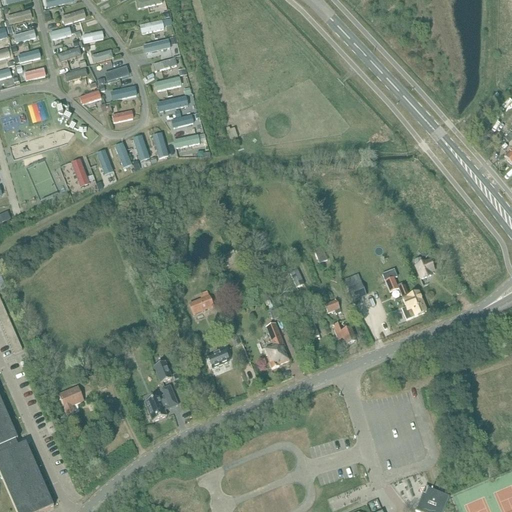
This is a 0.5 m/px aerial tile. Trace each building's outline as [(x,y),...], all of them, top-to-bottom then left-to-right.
[(306,217),(300,220),(304,229),(310,227),(306,217)] [(322,247),(313,251),(319,265),(328,261),(322,247)] [(260,257),(255,260),(257,265),(259,268),(269,263),(262,248),(258,251),(260,257)] [(233,252),(222,257),(228,268),(238,264),(248,259),(244,249),(234,253),(233,252)] [(419,261),(413,263),(420,280),(430,276),(429,273),(433,271),(429,263),(425,265),(425,264),(421,266),(419,261)] [(297,271),(290,275),(296,290),(304,286),(297,271)] [(398,290),(402,300),(408,297),(404,288),(403,288),(402,285),(397,287),(394,279),(396,278),(394,271),(383,276),(390,294),(398,290)] [(366,298),(358,276),(345,281),(353,303),(366,298)] [(202,301),(189,306),(193,317),(213,309),(207,293),(200,296),(202,301)] [(408,297),(402,300),(406,309),(401,311),(405,322),(426,314),(418,294),(408,298),(408,297)] [(335,301),(324,306),(328,315),(334,312),(336,316),(341,314),(335,301)] [(0,303),(0,322),(14,355),(21,352),(0,303)] [(275,312),(269,314),(273,321),(278,319),(275,312)] [(314,324),(306,328),(311,341),(319,337),(314,324)] [(279,367),(289,362),(283,349),(284,348),(275,325),(266,329),(273,347),(265,350),(268,357),(266,358),(272,371),(279,368),(279,367)] [(337,325),(332,328),(338,342),(343,340),(346,347),(356,343),(350,329),(340,333),(337,325)] [(227,330),(218,334),(221,341),(231,337),(227,330)] [(212,370),(229,363),(224,352),(208,359),(212,370)] [(165,364),(154,368),(161,385),(172,380),(165,364)] [(78,388),(59,396),(67,418),(76,414),(73,407),(84,402),(78,388)] [(170,388),(162,391),(164,398),(159,400),(159,399),(144,405),(152,424),(167,418),(164,412),(169,410),(178,407),(170,388)] [(0,478),(14,511),(45,511),(53,509),(25,445),(16,448),(14,442),(17,441),(0,402),(0,478)] [(422,494),(415,511),(416,511),(442,511),(449,498),(427,489),(425,495),(422,494)]
